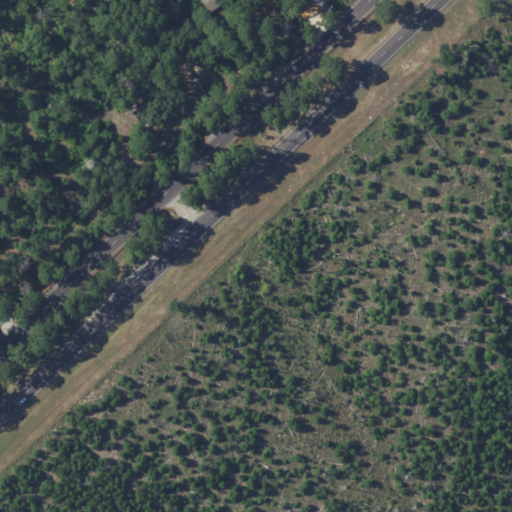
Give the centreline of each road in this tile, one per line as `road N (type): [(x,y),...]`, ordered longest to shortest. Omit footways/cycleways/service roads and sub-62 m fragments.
road 1 (trunk): [(0,415),(438,0)]
road 2 (trunk): [(367,0),(0,350)]
